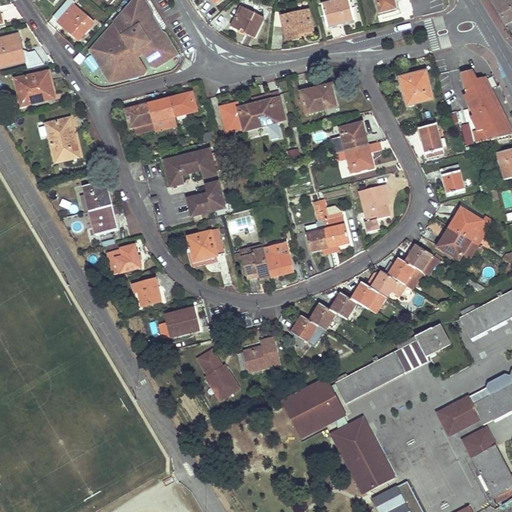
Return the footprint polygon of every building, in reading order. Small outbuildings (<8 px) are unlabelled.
[(147,70),(138,56),(144,52),(153,66),(157,67),(178,54),(177,52),(177,51),(177,49),(177,48),(176,46),(175,44),(174,43),(173,42),(172,40),(170,39),(169,38),(168,37),(166,36),(164,35),(162,32),(160,30),(158,28),(157,26),(155,23),(154,20),(153,17),(153,14),(152,12),(152,9),(151,8),(151,6),(150,4),(150,3),(149,1),(147,0),(135,0),(94,48),(94,51),(95,53),(95,54),(96,56),(97,58),(98,59),(99,60),(100,61),(100,62),(101,63),(102,63),(103,64),(103,65),(103,66),(104,67),(104,68),(105,69),(105,71),(106,72),(106,73),(107,74),(108,75),(109,77),(110,78),(111,79),(112,80),(113,81),(114,82),(146,73),(147,70)] [(350,0),(343,0),(323,5),(329,28),(340,25),(339,21),(355,17),(350,0)] [(377,0),(380,12),(396,8),(394,0),(377,0)] [(511,0),(496,0),(492,2),(506,25),(511,22),(511,0)] [(74,5),(59,23),(79,41),(95,23),(74,5)] [(265,18),(242,7),(233,27),(241,31),(242,29),(248,32),(247,33),(256,38),(265,18)] [(309,11),(283,17),(287,40),(298,38),(297,35),(314,31),(309,11)] [(19,35),(0,39),(0,53),(1,56),(0,56),(0,68),(22,63),(19,51),(23,50),(19,35)] [(38,52),(26,54),(29,68),(41,65),(38,52)] [(50,72),(16,80),(22,107),(34,104),(34,101),(52,97),(49,82),(51,82),(50,72)] [(427,72),(402,78),(406,93),(404,93),(408,106),(434,100),(427,72)] [(465,75),(464,76),(471,98),(486,129),(476,132),(479,144),(511,135),(511,133),(484,78),(477,80),(476,77),(476,76),(475,74),(473,73),(471,72),(470,72),(469,72),(468,73),(466,74),(465,75)] [(484,78),(511,133),(511,122),(488,75),(484,78)] [(332,85),(302,93),(308,115),(338,107),(332,85)] [(271,100),(261,103),(267,125),(286,120),(279,93),(270,95),(271,100)] [(184,96),(171,99),(172,102),(176,118),(198,112),(194,96),(185,98),(184,96)] [(164,101),(150,104),(151,107),(154,123),(156,130),(157,132),(169,129),(167,120),(176,118),(172,102),(164,104),(164,101)] [(239,103),(222,108),(229,133),(245,129),(246,131),(248,131),(242,108),(240,108),(239,103)] [(267,125),(261,103),(256,104),(242,108),(248,131),(267,125)] [(140,107),(127,110),(132,128),(135,128),(154,123),(151,107),(140,110),(140,107)] [(178,127),(176,118),(167,120),(169,129),(178,127)] [(70,120),(47,125),(52,143),(74,137),(70,120)] [(156,130),(154,123),(135,128),(137,134),(156,130)] [(362,124),(341,129),(347,151),(369,146),(367,137),(366,137),(362,124)] [(438,125),(420,130),(427,155),(444,150),(438,125)] [(74,137),(52,143),(56,163),(80,158),(75,137),(74,137)] [(335,152),(344,150),(341,139),(333,141),(335,152)] [(369,146),(347,151),(353,172),(373,167),(370,154),(371,154),(369,146)] [(511,149),(498,154),(505,180),(511,177),(511,149)] [(172,164),(167,165),(172,187),(179,185),(178,182),(184,180),(183,175),(182,171),(192,169),(193,173),(202,170),(204,175),(210,174),(211,177),(218,175),(212,153),(206,155),(202,152),(174,159),(172,164)] [(460,166),(442,170),(448,196),(466,191),(460,166)] [(235,179),(229,181),(231,189),(237,187),(235,179)] [(107,181),(85,187),(87,196),(91,212),(113,206),(107,181)] [(200,200),(190,203),(194,216),(218,210),(220,206),(225,204),(220,183),(213,184),(214,187),(207,189),(209,194),(199,197),(200,200)] [(386,185),(361,191),(370,222),(392,216),(389,205),(386,195),(389,194),(386,185)] [(496,190),(489,192),(490,201),(498,199),(496,190)] [(87,196),(82,197),(86,213),(91,212),(87,196)] [(323,211),(328,210),(327,200),(320,202),(321,204),(323,211)] [(321,204),(315,205),(320,223),(325,221),(323,211),(321,204)] [(113,206),(91,212),(95,227),(97,235),(119,230),(113,206)] [(484,222),(463,209),(451,228),(472,241),(484,222)] [(328,210),(323,211),(325,221),(327,230),(331,248),(351,243),(344,216),(331,220),(328,210)] [(91,212),(86,213),(90,229),(95,227),(91,212)] [(238,218),(239,231),(253,230),(252,217),(238,218)] [(494,222),(487,218),(484,222),(472,241),(479,246),(494,222)] [(320,223),(306,226),(308,235),(327,230),(325,221),(320,223)] [(472,241),(451,228),(439,247),(460,260),(466,250),(467,250),(472,241)] [(327,230),(308,235),(312,253),(331,248),(327,230)] [(218,231),(190,238),(195,261),(224,254),(218,231)] [(474,255),(479,246),(472,241),(467,250),(474,255)] [(294,271),(287,244),(266,249),(273,276),(294,271)] [(136,245),(118,250),(120,258),(118,258),(121,273),(142,268),(136,245)] [(433,255),(417,245),(407,263),(416,269),(423,272),(433,255)] [(265,246),(242,252),(243,256),(255,253),(254,251),(266,248),(265,246)] [(266,249),(266,248),(254,251),(255,253),(243,256),(248,275),(260,272),(261,276),(262,280),(273,276),(266,249)] [(511,252),(506,254),(503,260),(511,265),(511,252)] [(433,255),(423,272),(430,277),(441,260),(433,255)] [(407,263),(399,258),(389,275),(400,282),(406,285),(406,286),(412,289),(422,272),(416,269),(407,263)] [(372,288),(383,271),(375,274),(368,286),(372,288)] [(389,275),(383,271),(372,288),(380,293),(389,299),(400,282),(389,275)] [(157,280),(125,287),(131,310),(162,302),(157,280)] [(406,285),(400,282),(389,299),(396,303),(406,286),(406,285)] [(368,286),(364,283),(353,300),(359,303),(369,310),(380,293),(372,288),(368,286)] [(511,292),(461,319),(471,340),(511,318),(511,292)] [(353,300),(342,294),(332,310),(338,314),(349,321),(359,303),(353,300)] [(332,310),(322,304),(311,321),(320,326),(325,330),(328,331),(338,314),(332,310)] [(194,309),(167,316),(172,336),(199,329),(194,309)] [(311,321),(304,316),(300,322),(293,333),(296,335),(293,341),(305,349),(308,343),(310,343),(320,326),(311,321)] [(295,319),(289,331),(293,333),(300,322),(295,319)] [(432,329),(418,336),(429,357),(452,345),(441,324),(432,329)] [(325,330),(320,326),(310,343),(317,343),(325,330)] [(418,336),(399,346),(400,350),(396,353),(405,369),(429,357),(418,336)] [(259,348),(239,353),(244,370),(250,368),(251,372),(281,364),(274,338),(263,341),(265,349),(259,350),(259,348)] [(346,374),(335,380),(347,404),(407,374),(405,369),(396,353),(348,377),(346,374)] [(207,378),(221,400),(239,389),(225,366),(220,370),(217,365),(218,363),(219,362),(219,361),(219,359),(218,358),(217,356),(214,354),(213,354),(211,354),(209,354),(207,354),(206,355),(205,356),(203,357),(202,359),(202,360),(201,363),(202,365),(202,366),(203,368),(204,368),(207,370),(209,370),(212,375),(207,378)] [(470,397),(444,410),(443,415),(450,429),(455,431),(480,418),(483,424),(511,409),(511,378),(511,375),(506,374),(489,383),(486,388),(490,396),(474,404),(470,397)] [(337,391),(294,413),(302,429),(345,407),(337,391)] [(368,491),(369,492),(395,479),(379,449),(364,419),(338,433),(339,436),(339,438),(340,443),(341,446),(342,448),(342,451),(343,453),(344,455),(345,457),(346,460),(347,462),(348,465),(350,468),(351,470),(353,474),(355,476),(357,479),(358,480),(360,483),(362,486),(364,488),(366,490),(368,491)] [(483,430),(467,438),(466,443),(470,452),(476,453),(478,452),(480,455),(473,458),(496,502),(511,494),(511,476),(496,446),(493,448),(492,445),(493,440),(489,432),(483,430)]
